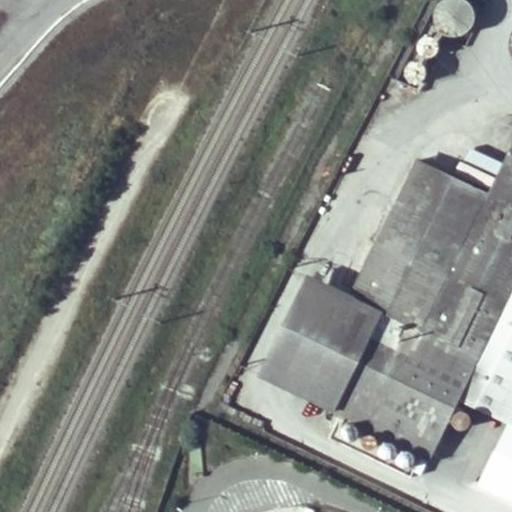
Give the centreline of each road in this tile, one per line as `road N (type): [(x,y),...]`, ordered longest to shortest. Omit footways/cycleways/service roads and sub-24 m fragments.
road 1 (unknown): [(511,476),(367,447),(258,391),(245,368),(296,260),(376,153),(481,41),(506,0)]
road 2 (track): [(0,450),(220,0)]
